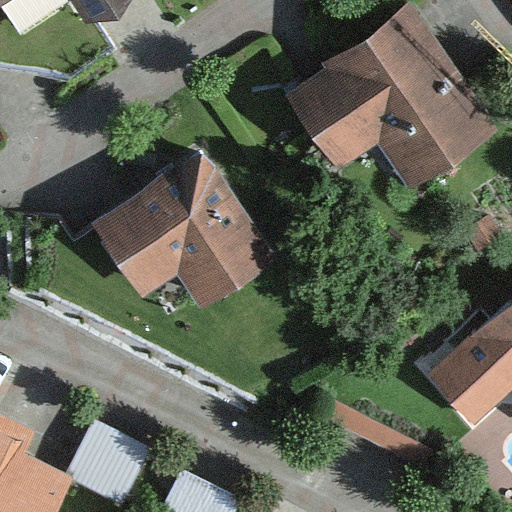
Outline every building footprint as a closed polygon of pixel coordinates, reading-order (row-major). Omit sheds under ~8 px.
[(70,0),(91,28),(130,0),(70,0)] [(417,7),(289,97),(344,175),(386,146),(425,200),(511,139),(417,7)] [(202,153),(93,229),(145,302),(189,271),(212,303),(276,258),(202,153)] [(511,313),(429,384),(473,436),(511,403),(511,313)] [(134,496),(158,440),(100,415),(76,471),(134,496)] [(49,511),(69,473),(0,437),(0,511),(49,511)]
